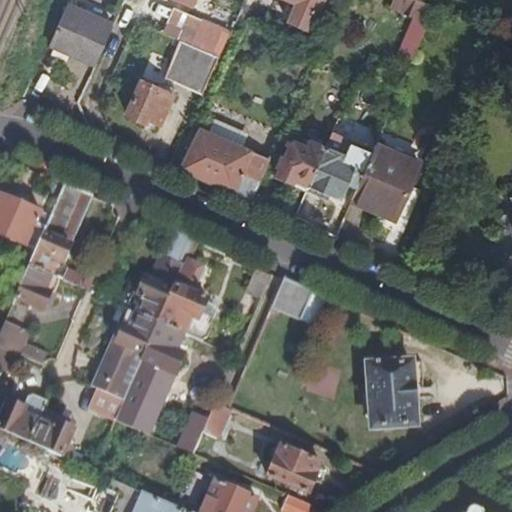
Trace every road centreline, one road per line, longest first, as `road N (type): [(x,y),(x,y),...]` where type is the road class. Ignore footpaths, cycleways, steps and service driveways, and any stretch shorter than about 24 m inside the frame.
road 1 (residential): [(0,126),(511,348)]
road 2 (residential): [(511,431),(385,511)]
